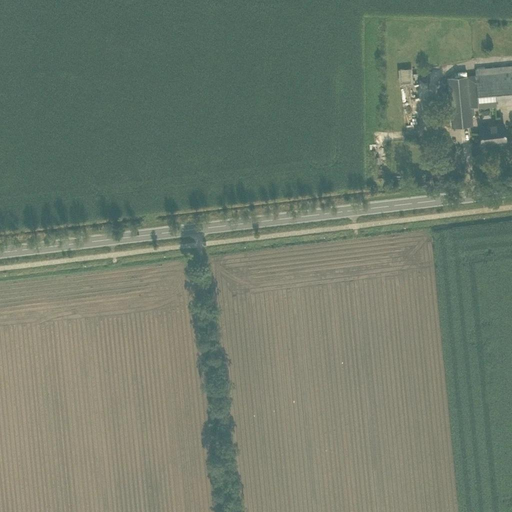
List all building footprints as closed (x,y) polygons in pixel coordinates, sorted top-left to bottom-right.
[(417,67),(399,67),(399,82),(412,82),(412,75),(417,74),(417,67)] [(511,72),(475,75),(478,107),(511,103),(511,72)] [(475,75),(448,78),(451,109),(451,117),(452,127),(471,125),(470,107),(478,107),(475,75)] [(425,110),(426,78),(414,77),(412,110),(425,110)] [(503,123),(479,126),(481,145),(493,143),(492,142),(505,141),(503,123)]
